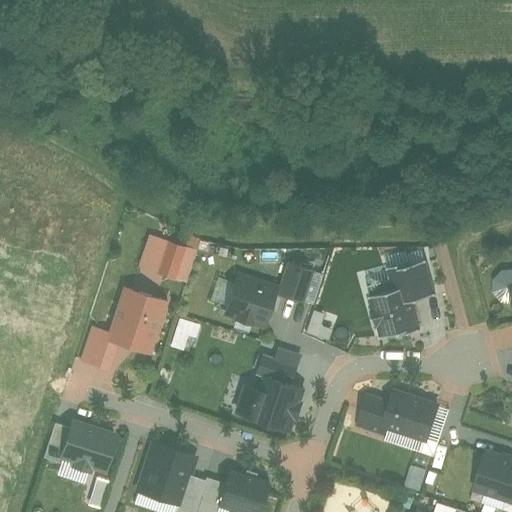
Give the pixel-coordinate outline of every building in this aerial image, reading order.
[(194,239),(145,225),(134,261),(183,275),(194,239)] [(389,277),(360,285),(373,328),(414,316),(407,290),(430,283),(418,243),(382,254),(389,277)] [(310,257),(284,250),(278,275),(276,282),(302,289),(310,257)] [(278,275),(233,262),(218,309),(264,323),(276,282),(278,275)] [(166,288),(117,274),(103,320),(86,321),(76,355),(108,364),(115,338),(149,348),(166,288)] [(166,342),(192,350),(200,324),(173,316),(166,342)] [(260,381),(239,375),(228,408),(290,427),(306,374),(266,362),(260,381)] [(378,390),(357,383),(346,416),(423,443),(441,393),(385,373),(378,390)] [(114,423),(66,407),(51,452),(99,467),(114,423)] [(196,444),(149,430),(132,484),(180,498),(196,444)] [(511,449),(483,441),(471,483),(511,495),(511,449)] [(267,473),(224,460),(212,498),(256,511),(267,473)] [(446,511),(414,503),(410,511),(446,511)]
